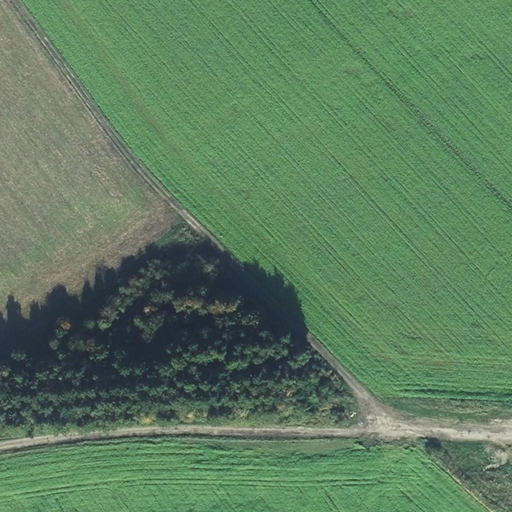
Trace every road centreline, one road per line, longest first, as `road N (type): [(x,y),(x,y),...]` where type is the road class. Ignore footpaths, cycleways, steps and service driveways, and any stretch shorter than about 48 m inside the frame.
road 1 (track): [(375,433),(353,384),(188,225),(10,0)]
road 2 (track): [(511,434),(164,431),(0,447)]
road 3 (track): [(188,225),(0,350)]
